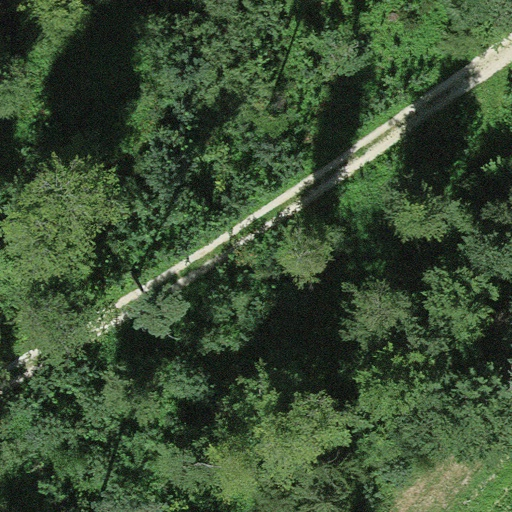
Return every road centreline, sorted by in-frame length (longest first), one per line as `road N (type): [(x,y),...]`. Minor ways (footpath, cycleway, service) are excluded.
road 1 (track): [(0,379),(511,49)]
road 2 (track): [(495,60),(497,127),(301,374),(219,511)]
